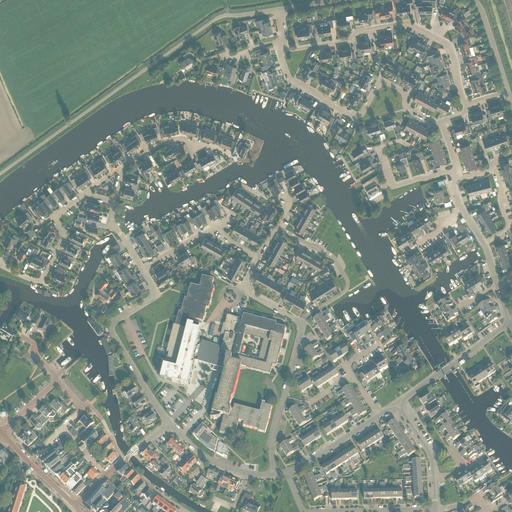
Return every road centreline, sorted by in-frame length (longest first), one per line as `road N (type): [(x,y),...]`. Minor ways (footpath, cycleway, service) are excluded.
road 1 (unclassified): [(0,173),(219,16),(279,9)]
road 2 (unclassified): [(468,103),(448,45),(407,22),(281,48)]
road 3 (residential): [(291,81),(356,117),(387,83),(403,92),(404,106),(441,124)]
road 4 (residential): [(273,474),(271,442),(302,323)]
road 5 (residential): [(302,323),(347,281),(331,255),(277,227)]
road 6 (residential): [(453,171),(392,185),(379,148),(408,146)]
road 7 (unclassified): [(401,408),(502,328)]
